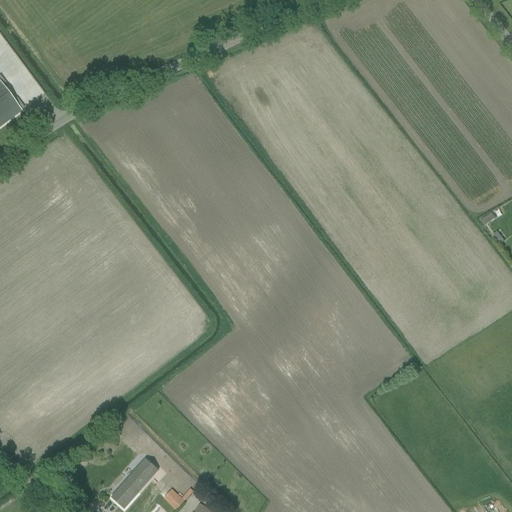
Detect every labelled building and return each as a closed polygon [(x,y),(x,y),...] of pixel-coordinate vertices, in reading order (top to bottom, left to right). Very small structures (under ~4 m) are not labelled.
[(0,128),(22,112),(0,82),(0,128)] [(480,221),(484,227),(495,219),(492,214),(480,221)] [(497,233),(493,236),(500,245),(504,242),(497,233)] [(112,498),(124,509),(158,471),(145,460),(112,498)] [(164,498),(176,510),(184,502),(172,490),(164,498)]
